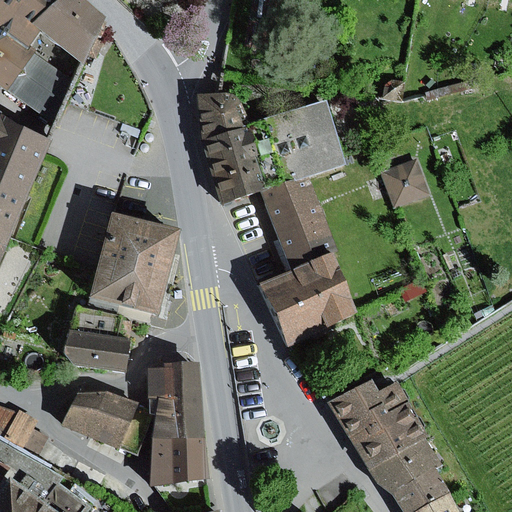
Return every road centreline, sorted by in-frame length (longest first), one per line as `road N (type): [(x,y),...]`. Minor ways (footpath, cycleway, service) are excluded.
road 1 (residential): [(380,511),(308,413),(233,275),(200,271)]
road 2 (secondary): [(238,511),(200,271)]
road 3 (secondary): [(200,271),(159,76)]
